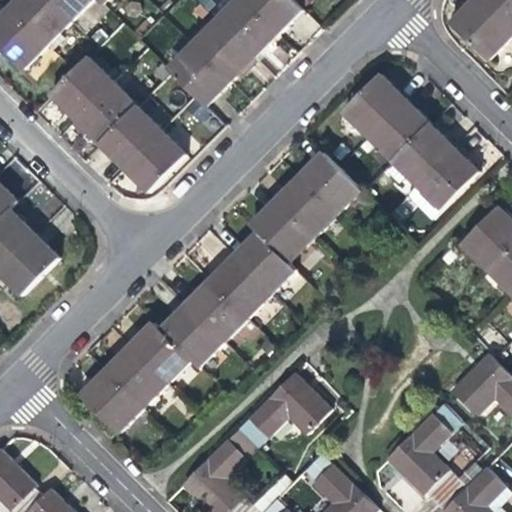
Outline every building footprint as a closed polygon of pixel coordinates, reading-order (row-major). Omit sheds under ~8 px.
[(74,22),(52,0),(20,0),(12,8),(50,46),(74,22)] [(52,0),(74,22),(95,0),(52,0)] [(269,42),(280,31),(248,0),(236,0),(218,19),(255,56),(269,42)] [(304,7),(296,0),(248,0),(280,31),(291,19),(304,7)] [(511,37),(511,34),(476,0),(475,0),(452,24),(471,43),(489,61),(511,37)] [(511,0),(476,0),(511,34),(511,0)] [(50,46),(12,8),(0,20),(0,45),(25,71),(50,46)] [(245,66),(255,56),(218,19),(194,43),(231,80),(245,66)] [(231,80),(194,43),(170,67),(175,72),(207,104),(220,92),(231,80)] [(79,119),(116,82),(91,57),(54,94),(68,108),(79,119)] [(166,80),(175,72),(170,67),(166,64),(158,72),(166,80)] [(370,137),(407,99),(399,91),(382,75),(345,113),(370,137)] [(103,143),(140,106),(116,82),(79,119),(91,131),(103,143)] [(396,161),(433,124),(421,112),(407,99),(370,137),(396,161)] [(127,167),(165,130),(140,106),(103,143),(116,156),(127,167)] [(86,136),(91,131),(79,119),(74,124),(81,131),(86,136)] [(421,186),(458,148),(446,137),(433,124),(396,161),(399,164),(410,175),(421,186)] [(152,192),(190,155),(165,130),(127,167),(139,180),(152,192)] [(436,221),(483,172),(472,162),(458,148),(421,186),(410,197),(436,221)] [(364,189),(342,167),(326,152),(314,164),(301,177),(339,214),(364,189)] [(402,184),(410,175),(399,164),(390,173),(402,184)] [(315,238),(339,214),(301,177),(289,189),(277,201),(315,238)] [(10,191),(0,181),(0,220),(12,208),(20,201),(10,191)] [(315,238),(277,201),(265,214),(254,225),(261,232),(291,262),(315,238)] [(488,269),(511,245),(511,218),(500,207),(463,244),(488,269)] [(0,271),(38,234),(26,222),(12,208),(0,220),(0,271)] [(298,269),(291,262),(261,232),(247,246),(236,257),(274,294),(298,269)] [(24,295),(61,257),(38,234),(0,271),(24,295)] [(511,293),(511,291),(511,245),(488,269),(511,293)] [(274,294),(236,257),(226,267),(212,281),(250,318),(274,294)] [(226,342),(250,318),(212,281),(200,294),(188,306),(226,342)] [(226,342),(188,306),(179,315),(164,330),(195,360),(202,367),(226,342)] [(195,360),(164,330),(157,323),(145,336),(133,348),(170,385),(195,360)] [(170,385),(133,348),(121,359),(108,373),(146,410),(170,385)] [(511,373),(491,353),(455,390),(481,416),(498,400),(504,406),(511,413),(511,373)] [(336,410),(300,372),(254,416),(274,437),(294,417),(303,426),(311,434),(336,410)] [(146,410),(108,373),(98,383),(84,397),(122,434),(146,410)] [(428,493),(452,469),(437,453),(467,422),(447,402),(390,459),(411,479),(426,495),(428,493)] [(232,437),(241,447),(251,437),(242,428),(232,437)] [(241,447),(232,437),(187,482),(210,506),(215,511),(229,511),(247,495),(248,494),(231,478),(252,458),(241,447)] [(0,494),(15,510),(38,487),(40,484),(24,468),(4,448),(0,451),(0,494)] [(317,485),(336,465),(325,454),(305,474),(317,485)] [(461,478),(437,502),(446,510),(485,471),(477,463),(461,478)] [(337,505),(329,511),(379,511),(381,510),(336,465),(317,485),(337,505)] [(495,511),(489,505),(509,485),(490,466),(485,471),(446,510),(443,511),(495,511)] [(461,478),(452,469),(428,493),(437,502),(461,478)] [(256,504),(246,511),(266,511),(280,499),(287,492),(277,482),(256,504)] [(30,511),(47,496),(38,487),(15,510),(17,511),(30,511)] [(74,511),(73,510),(53,490),(47,496),(30,511),(74,511)] [(246,511),(256,504),(247,495),(229,511),(246,511)]
